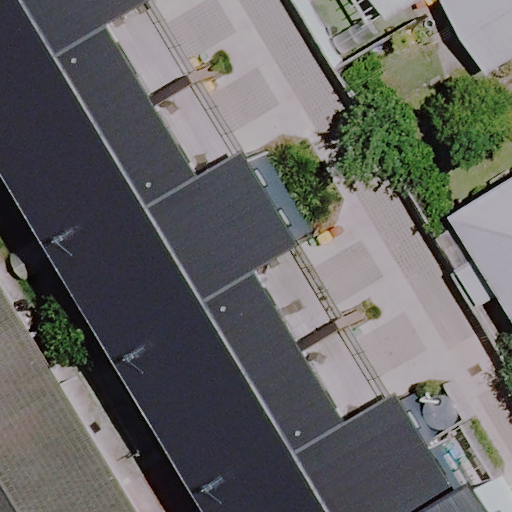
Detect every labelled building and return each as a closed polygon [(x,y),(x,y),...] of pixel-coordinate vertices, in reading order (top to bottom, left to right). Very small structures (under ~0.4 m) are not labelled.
[(430,0),(382,0),(395,21),(430,0)] [(511,63),(511,0),(463,0),(451,8),(494,75),(511,63)] [(140,235),(76,129),(1,175),(65,281),(140,235)] [(479,511),(459,479),(497,456),(481,428),(511,409),(511,403),(475,341),(460,350),(358,179),(183,283),(245,387),(265,375),(346,511),(479,511)] [(511,188),(466,214),(511,297),(511,188)] [(147,511),(0,265),(0,511),(147,511)]
